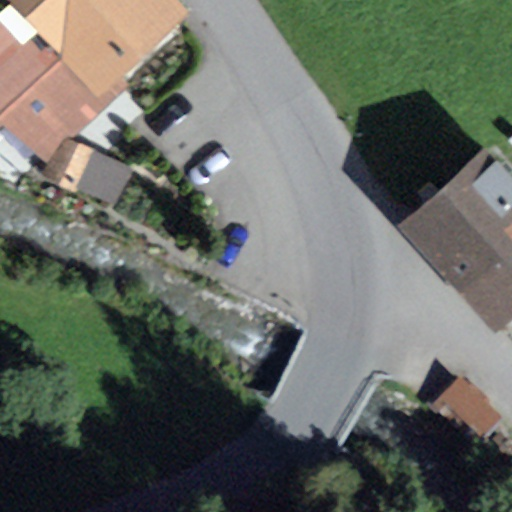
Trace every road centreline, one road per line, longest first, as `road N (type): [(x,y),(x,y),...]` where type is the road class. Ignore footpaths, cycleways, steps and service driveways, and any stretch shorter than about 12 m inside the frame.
road 1 (tertiary): [(206,0),(389,257)]
road 2 (unclassified): [(348,342),(297,444),(279,462),(254,480),(169,511)]
road 3 (residential): [(511,419),(389,257)]
